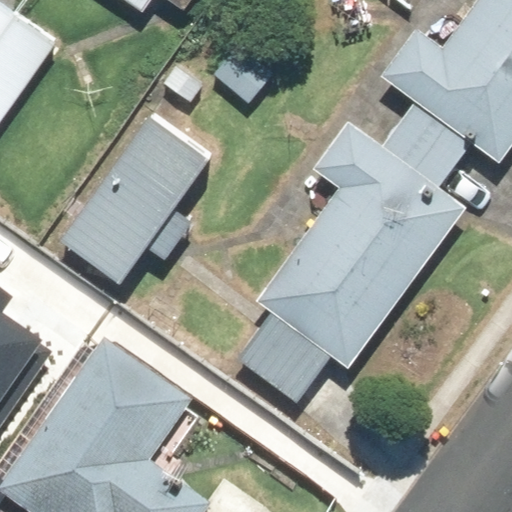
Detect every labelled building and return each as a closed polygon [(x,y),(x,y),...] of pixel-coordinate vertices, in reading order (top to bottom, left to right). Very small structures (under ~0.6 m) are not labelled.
[(0,0),(0,129),(60,36),(3,0),(0,0)] [(410,99),(465,138),(500,164),(511,146),(511,0),(471,0),(439,44),(415,27),(379,77),(410,99)] [(465,138),(410,99),(381,139),(351,118),(313,170),(337,188),(254,303),(271,315),(242,355),(301,397),(334,352),(352,365),(469,203),(435,179),(465,138)] [(140,116),(65,239),(125,276),(144,244),(174,263),(197,226),(174,212),(207,158),(140,116)] [(0,436),(57,347),(9,317),(23,294),(0,279),(0,436)] [(108,356),(2,507),(9,511),(206,511),(150,473),(191,414),(108,356)]
